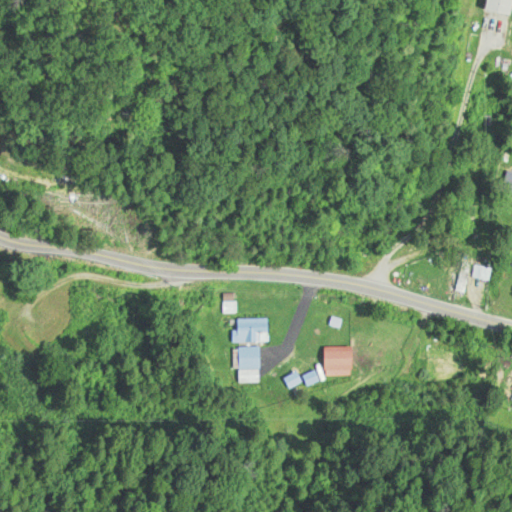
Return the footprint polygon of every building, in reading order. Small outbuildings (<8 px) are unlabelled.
[(511,15),(511,0),(486,0),(485,10),(511,15)] [(511,171),(505,169),(498,186),(511,192),(511,171)] [(328,313),(315,313),(315,323),(328,323),(328,313)] [(269,343),(269,320),(238,320),(238,343),(269,343)] [(260,348),(236,348),(236,384),(260,384),(260,348)] [(354,376),(354,349),(326,349),(326,376),(354,376)] [(313,381),(309,369),(284,377),(288,389),(313,381)]
